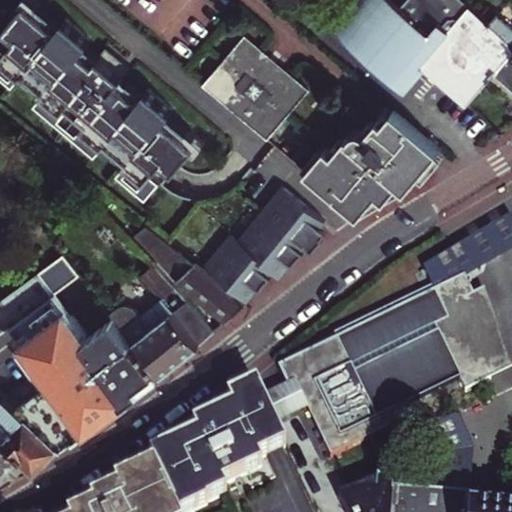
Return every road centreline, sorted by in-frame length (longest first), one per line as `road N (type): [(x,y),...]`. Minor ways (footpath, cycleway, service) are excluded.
road 1 (residential): [(373,243),(127,435),(9,511)]
road 2 (residential): [(373,243),(86,0)]
road 3 (residential): [(511,157),(373,243)]
